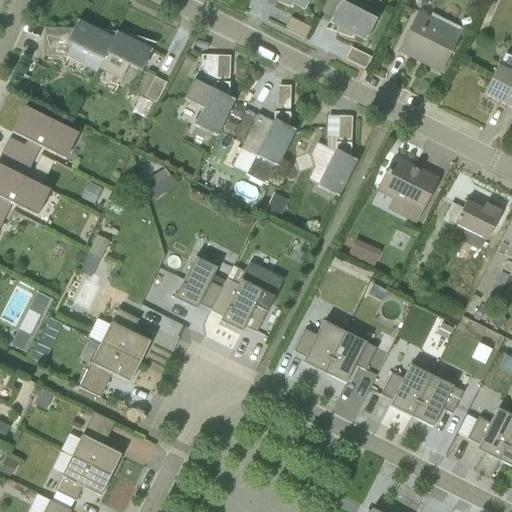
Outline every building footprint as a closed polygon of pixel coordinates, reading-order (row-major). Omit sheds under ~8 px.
[(274,0),(273,4),(289,8),(290,6),(302,11),(307,0),(274,0)] [(369,0),(338,0),(326,24),(335,29),(333,34),(350,40),(351,37),(361,42),(362,42),(373,20),(362,14),(369,0)] [(415,13),(395,53),(438,75),(461,31),(430,15),(427,19),(415,13)] [(308,29),(288,19),(283,30),(303,40),(308,29)] [(43,29),(42,57),(64,58),(95,73),(104,55),(113,34),(99,30),(88,30),(87,27),(76,22),(71,30),(43,29)] [(126,39),(114,33),(104,55),(140,74),(150,51),(142,46),(144,41),(127,36),(126,39)] [(369,59),(349,49),(343,60),(363,71),(369,59)] [(496,67),(481,96),(511,110),(511,75),(510,74),(511,69),(511,59),(503,55),(497,68),(496,67)] [(228,57),(199,56),(198,68),(181,101),(201,111),(193,128),(203,133),(214,138),(232,102),(227,99),(228,84),(222,84),(222,80),(227,80),(228,57)] [(164,85),(144,74),(134,94),(153,104),(164,85)] [(288,88),(275,88),(275,111),(288,111),(288,88)] [(149,104),(138,99),(130,113),(142,119),(149,104)] [(242,109),(235,106),(220,135),(228,139),(242,109)] [(39,148),(63,160),(77,134),(23,108),(10,134),(26,141),(22,148),(7,140),(0,154),(0,167),(23,180),(39,148)] [(288,129),(288,114),(272,114),(270,124),(255,115),(255,116),(238,150),(239,150),(230,168),(265,186),(293,132),(288,129)] [(349,159),(350,119),(325,117),(323,149),(315,144),(308,157),(312,169),(306,181),(337,197),(355,163),(349,159)] [(384,211),(413,226),(436,180),(391,157),(373,193),(389,202),(384,211)] [(0,167),(0,225),(10,205),(34,217),(47,192),(23,180),(0,167)] [(146,192),(152,201),(174,187),(169,178),(168,178),(162,170),(144,182),(149,190),(146,192)] [(101,190),(89,184),(83,198),(94,204),(101,190)] [(285,202),(271,194),(263,212),(277,219),(285,202)] [(484,242),(499,213),(483,205),(480,210),(464,202),(460,209),(449,204),(440,223),(451,228),(452,226),(454,228),(449,237),(475,251),(481,241),(484,242)] [(106,243),(95,237),(77,274),(89,280),(106,243)] [(511,238),(503,257),(511,262),(511,238)] [(355,239),(348,253),(373,264),(379,250),(355,239)] [(213,271),(192,260),(172,300),(187,308),(190,303),(208,312),(220,290),(219,289),(222,283),(210,277),(213,271)] [(258,293),(238,283),(231,296),(220,290),(208,312),(208,313),(220,319),(218,323),(233,331),(236,325),(254,334),(265,314),(252,307),(258,293)] [(95,321),(86,339),(98,345),(137,364),(147,344),(130,335),(136,321),(115,311),(107,327),(95,321)] [(291,353),(309,362),(307,368),(321,375),(341,335),(320,324),(314,337),(302,332),(291,353)] [(28,359),(40,365),(57,334),(46,327),(28,359)] [(17,332),(9,348),(21,353),(29,338),(17,332)] [(363,372),(373,351),(341,335),(321,375),(343,386),(344,384),(348,386),(356,369),(362,372),(363,372)] [(127,385),(137,364),(98,345),(77,389),(98,400),(109,376),(127,385)] [(499,368),(511,372),(511,356),(504,354),(499,368)] [(378,396),(396,406),(394,411),(408,418),(428,379),(407,368),(400,381),(389,375),(378,396)] [(450,415),(460,394),(428,379),(408,418),(429,429),(431,427),(435,429),(443,413),(449,416),(450,415)] [(50,397),(38,391),(31,406),(43,412),(50,397)] [(454,436),(483,449),(480,454),(495,462),(511,428),(511,420),(494,411),(487,425),(475,419),(474,421),(464,416),(454,436)] [(69,458),(108,478),(118,457),(101,448),(112,425),(91,414),(78,441),(66,435),(57,452),(69,458)] [(511,428),(495,462),(511,470),(511,428)] [(60,476),(53,492),(73,502),(78,492),(93,499),(94,496),(98,498),(108,478),(69,458),(69,460),(58,454),(50,471),(60,476)] [(15,461),(5,456),(0,465),(0,474),(7,478),(15,461)] [(68,511),(48,502),(42,511),(68,511)]
